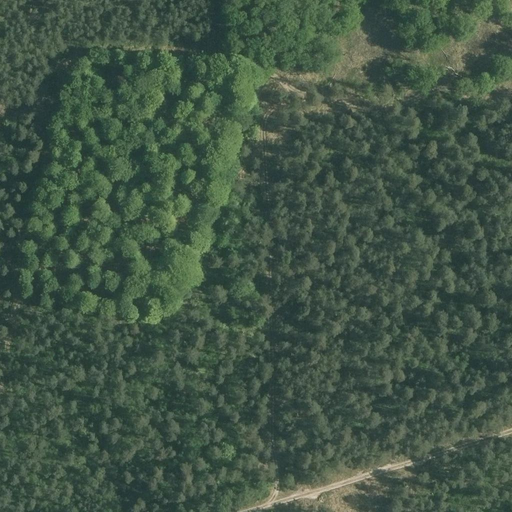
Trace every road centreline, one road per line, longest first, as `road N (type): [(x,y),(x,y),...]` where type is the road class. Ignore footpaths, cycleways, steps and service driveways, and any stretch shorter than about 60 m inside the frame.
road 1 (track): [(274,503),(262,126),(280,86),(231,39),(223,25),(226,0)]
road 2 (track): [(511,430),(274,503)]
road 3 (track): [(280,86),(351,108),(406,105),(443,91),(511,97)]
